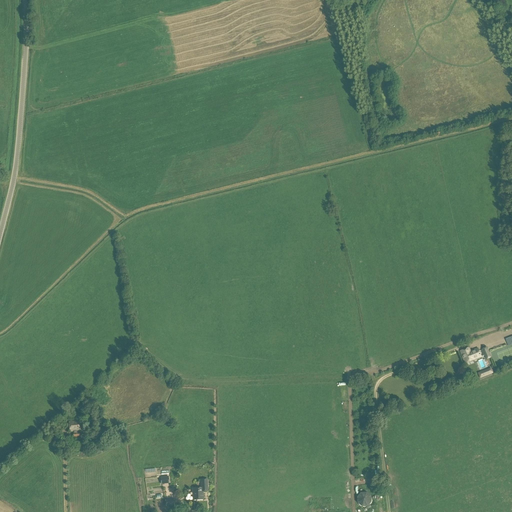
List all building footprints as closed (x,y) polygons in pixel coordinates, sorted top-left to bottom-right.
[(460,351),(465,363),(482,357),(485,355),(486,359),(490,358),(488,351),(486,347),(479,349),(478,349),(471,352),(469,348),(460,351)] [(416,367),(418,373),(425,371),(423,365),(416,367)] [(483,377),(493,373),(491,368),(482,372),(483,377)] [(52,427),(57,433),(64,426),(59,421),(52,427)] [(69,422),(69,432),(74,432),(74,433),(73,433),(73,437),(80,437),(79,433),(77,433),(77,431),(81,431),(80,421),(69,422)] [(192,489),(193,500),(203,500),(203,492),(208,491),(207,479),(201,480),(201,488),(192,489)] [(370,505),(371,504),(372,502),(373,500),(372,497),(371,495),(370,494),(368,493),(366,492),(364,492),(362,492),(360,494),(359,495),(358,497),(358,499),(358,501),(359,503),(360,505),(362,506),(364,507),(366,507),(368,506),(370,505)]
